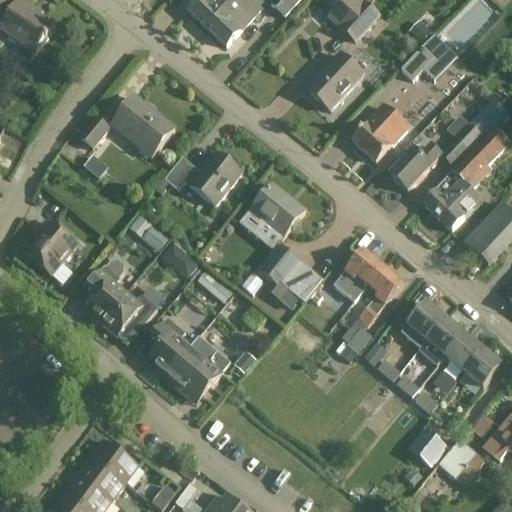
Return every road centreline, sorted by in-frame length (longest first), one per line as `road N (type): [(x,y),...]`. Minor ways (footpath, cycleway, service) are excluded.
road 1 (residential): [(511,338),(137,27)]
road 2 (residential): [(0,234),(75,105),(137,27)]
road 3 (residential): [(286,511),(207,459),(117,378)]
road 4 (residential): [(16,511),(117,378)]
road 5 (residential): [(117,378),(0,271)]
